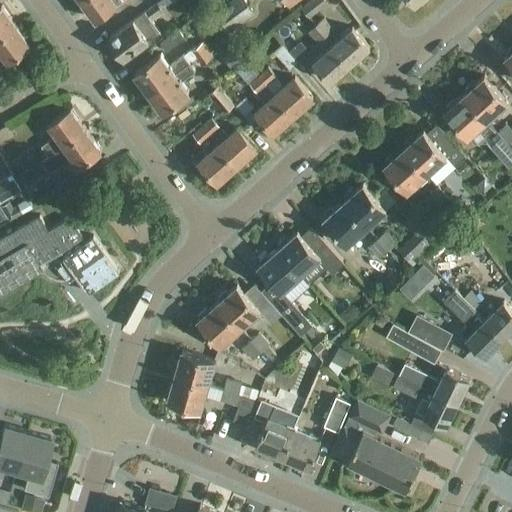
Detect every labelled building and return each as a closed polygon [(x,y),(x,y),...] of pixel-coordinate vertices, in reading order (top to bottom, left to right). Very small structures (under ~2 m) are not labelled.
[(81,0),(95,20),(116,5),(116,4),(122,0),(81,0)] [(232,0),(215,14),(229,32),(254,13),(244,0),(232,0)] [(311,0),(301,9),(309,18),(317,11),(328,3),(325,0),(311,0)] [(144,11),(144,12),(108,38),(123,59),(160,32),(152,22),(164,14),(156,3),(144,11)] [(0,36),(15,25),(1,6),(0,6),(0,36)] [(324,19),(316,26),(325,36),(333,29),(324,19)] [(0,53),(8,63),(31,47),(15,25),(0,36),(0,53)] [(309,32),(317,42),(325,36),(316,26),(309,32)] [(352,27),(332,44),(350,64),(370,47),(352,27)] [(178,30),(160,42),(167,52),(184,39),(178,30)] [(207,42),(217,57),(230,49),(221,34),(207,42)] [(134,73),(148,92),(206,49),(201,42),(169,66),(160,54),(134,73)] [(289,70),(298,63),(282,44),(273,52),(289,70)] [(332,44),(312,61),(330,82),(350,64),(332,44)] [(243,58),(241,57),(235,48),(222,58),(230,68),(243,58)] [(212,57),(206,49),(148,92),(162,112),(188,93),(180,81),(194,70),(189,63),(196,57),(202,65),(212,57)] [(268,68),(259,76),(267,85),(276,77),(268,68)] [(259,76),(249,85),(256,94),(267,85),(259,76)] [(484,76),(464,93),(487,119),(507,102),(484,76)] [(237,77),(228,84),(244,104),(253,97),(237,77)] [(295,77),(275,94),(293,114),(313,97),(295,77)] [(234,104),(218,86),(209,94),(225,112),(234,104)] [(467,137),(487,119),(464,93),(444,111),(467,137)] [(275,94),(256,111),(274,132),(293,114),(275,94)] [(195,124),(213,112),(207,103),(189,115),(195,124)] [(41,146),(48,157),(87,130),(70,107),(47,124),(56,135),(41,146)] [(212,117),(202,126),(237,165),(256,147),(238,127),(228,136),(212,117)] [(10,126),(15,138),(28,132),(23,120),(10,126)] [(437,124),(426,133),(423,130),(403,147),(426,173),(446,156),(455,166),(466,156),(437,124)] [(511,131),(506,124),(498,131),(511,147),(511,131)] [(202,126),(193,134),(201,143),(210,136),(218,145),(199,162),(217,182),(237,165),(202,126)] [(102,151),(87,130),(48,157),(43,161),(50,171),(71,156),(80,168),(102,151)] [(490,139),(500,150),(505,156),(511,149),(511,147),(498,131),(490,139)] [(406,191),(426,173),(403,147),(383,165),(406,191)] [(0,153),(0,178),(0,179),(11,172),(0,153)] [(501,169),(511,179),(511,160),(510,159),(501,169)] [(0,178),(0,203),(22,191),(11,172),(0,179),(0,178)] [(363,183),(343,201),(366,227),(386,209),(363,183)] [(437,185),(429,193),(438,204),(447,197),(437,185)] [(346,244),(366,227),(343,201),(323,218),(346,244)] [(0,294),(43,269),(40,264),(61,251),(65,256),(64,257),(89,293),(119,272),(93,236),(86,241),(69,218),(48,230),(39,216),(0,239),(0,294)] [(344,263),(315,230),(304,239),(297,231),(277,248),(300,274),(318,258),(332,274),(344,263)] [(418,231),(398,250),(413,266),(433,247),(418,231)] [(384,232),(376,239),(386,250),(394,243),(384,232)] [(376,239),(368,246),(378,257),(386,250),(376,239)] [(300,274),(277,248),(276,249),(269,255),(267,253),(266,254),(267,254),(259,261),(261,263),(258,266),(271,281),(273,283),(263,292),(289,322),(301,311),(292,301),(282,290),(300,274)] [(415,272),(428,285),(437,275),(424,263),(415,272)] [(236,284),(217,302),(240,327),(259,310),(236,284)] [(471,289),(463,298),(474,308),(475,310),(483,302),(471,289)] [(455,290),(444,300),(464,320),(466,318),(469,322),(460,331),(485,355),(503,337),(479,314),(475,310),(474,308),(463,298),(461,296),(455,290)] [(488,305),(479,314),(503,337),(511,327),(511,309),(503,301),(494,310),(488,305)] [(197,319),(220,345),(240,327),(217,302),(197,319)] [(434,362),(441,350),(393,323),(386,335),(434,362)] [(449,335),(430,324),(423,338),(442,348),(449,335)] [(259,333),(251,340),(261,351),(269,344),(259,333)] [(251,340),(243,347),(253,358),(261,351),(251,340)] [(349,353),(338,347),(331,361),(341,366),(349,353)] [(182,350),(174,375),(208,385),(215,359),(182,350)] [(405,363),(399,374),(409,379),(422,385),(434,391),(457,402),(469,379),(446,368),(440,380),(405,363)] [(399,374),(394,386),(421,398),(415,411),(423,414),(446,426),(457,402),(434,391),(422,385),(409,379),(399,374)] [(208,385),(174,375),(167,401),(187,406),(186,409),(197,412),(197,409),(200,410),(205,395),(239,405),(233,419),(245,424),(253,401),(237,395),(237,393),(223,389),(208,385)] [(226,379),(223,389),(237,393),(240,383),(226,379)] [(241,385),(238,394),(255,399),(258,389),(241,385)] [(323,425),(337,431),(350,402),(335,396),(323,425)] [(375,406),(403,418),(407,408),(380,396),(375,406)] [(344,425),(332,450),(349,458),(348,461),(405,489),(421,457),(373,433),(376,427),(382,430),(389,415),(357,399),(345,426),(344,425)] [(266,421),(256,444),(282,455),(294,427),(299,415),(262,400),(255,417),(266,421)] [(432,434),(397,416),(392,425),(428,443),(432,434)] [(0,477),(4,466),(15,470),(27,430),(3,423),(0,433),(0,477)] [(321,439),(294,427),(282,455),(309,467),(321,439)] [(27,430),(15,470),(27,473),(23,489),(47,496),(57,462),(44,459),(51,437),(27,430)] [(150,488),(146,502),(172,509),(176,496),(150,488)] [(0,495),(0,511),(23,511),(27,496),(1,491),(0,495)] [(145,511),(147,509),(120,501),(117,511),(145,511)]
